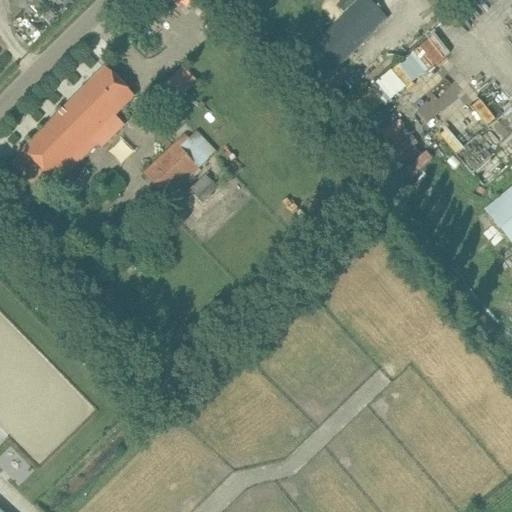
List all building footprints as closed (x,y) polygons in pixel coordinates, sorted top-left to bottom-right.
[(388,24),(379,15),(365,0),(307,57),(329,80),(388,24)] [(410,46),(393,72),(410,83),(427,57),(410,46)] [(166,109),(196,81),(182,67),(154,94),(166,109)] [(134,97),(105,68),(10,163),(38,192),(50,180),(56,185),(97,144),(101,148),(124,125),(115,116),(134,97)] [(382,107),(399,91),(384,74),(367,90),(382,107)] [(388,106),(369,121),(377,131),(396,116),(388,106)] [(143,173),(167,198),(208,160),(185,135),(143,173)] [(399,160),(407,156),(397,137),(388,141),(399,160)] [(190,190),(203,203),(218,189),(205,175),(190,190)] [(511,184),(481,207),(511,249),(511,256),(503,263),(511,274),(511,184)] [(39,255),(60,236),(37,207),(14,226),(39,255)]
